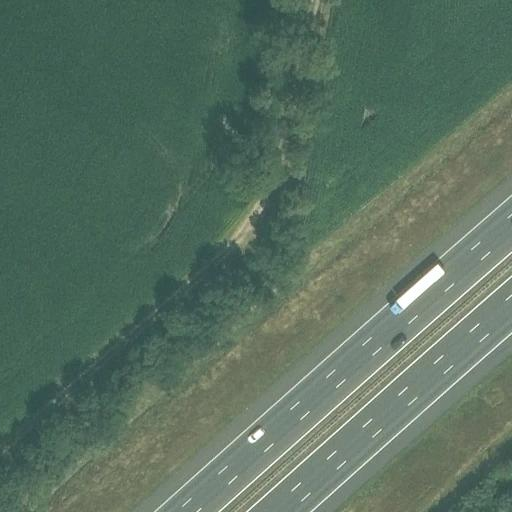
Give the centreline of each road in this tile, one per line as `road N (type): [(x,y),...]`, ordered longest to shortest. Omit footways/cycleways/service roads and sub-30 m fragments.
road 1 (track): [(314,0),(268,187),(239,242),(0,450)]
road 2 (motorway): [(511,224),(186,511)]
road 3 (motorway): [(279,511),(511,305)]
